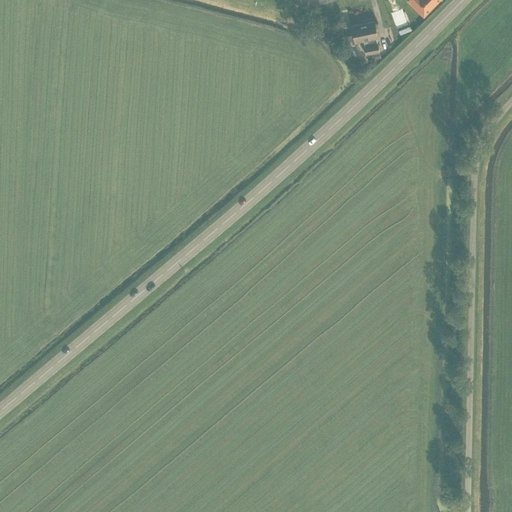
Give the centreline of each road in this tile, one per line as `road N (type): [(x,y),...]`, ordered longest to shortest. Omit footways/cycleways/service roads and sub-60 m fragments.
road 1 (primary): [(0,411),(248,201),(462,0)]
road 2 (unclassified): [(469,511),(475,163),(511,99)]
